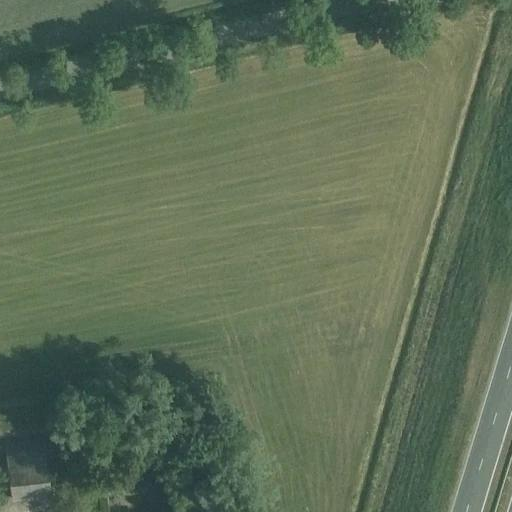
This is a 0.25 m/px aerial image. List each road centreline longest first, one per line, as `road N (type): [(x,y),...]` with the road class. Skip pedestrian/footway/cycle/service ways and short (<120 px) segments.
road 1 (tertiary): [(0,91),(368,0)]
road 2 (trunk): [(511,363),(467,511)]
